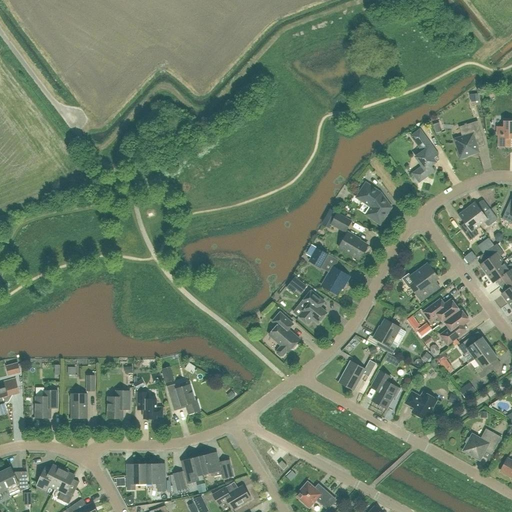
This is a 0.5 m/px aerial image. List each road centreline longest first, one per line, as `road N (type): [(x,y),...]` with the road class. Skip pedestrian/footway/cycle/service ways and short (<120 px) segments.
road 1 (residential): [(511,494),(301,378)]
road 2 (residential): [(301,378),(351,326),(420,215)]
road 3 (residential): [(406,511),(243,419)]
road 4 (residential): [(88,460),(102,449),(197,440),(233,426)]
road 5 (residential): [(511,335),(420,215)]
road 6 (unclassified): [(0,31),(79,135)]
